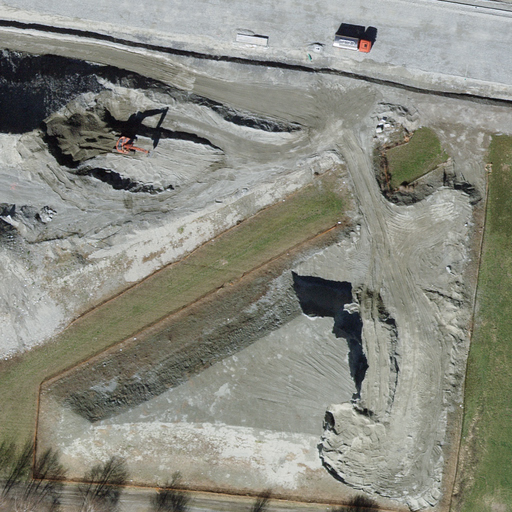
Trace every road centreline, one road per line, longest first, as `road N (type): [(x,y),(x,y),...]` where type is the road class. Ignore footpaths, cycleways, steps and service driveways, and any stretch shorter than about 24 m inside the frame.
road 1 (motorway): [(192,0),(511,54)]
road 2 (track): [(0,499),(158,511)]
